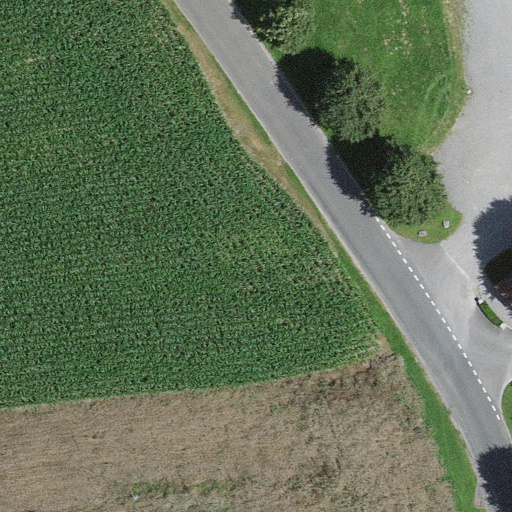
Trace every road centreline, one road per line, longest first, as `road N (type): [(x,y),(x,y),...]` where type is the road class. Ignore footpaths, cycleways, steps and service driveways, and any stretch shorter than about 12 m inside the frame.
road 1 (tertiary): [(511,511),(456,378),(201,0)]
road 2 (track): [(401,288),(481,239),(511,171)]
